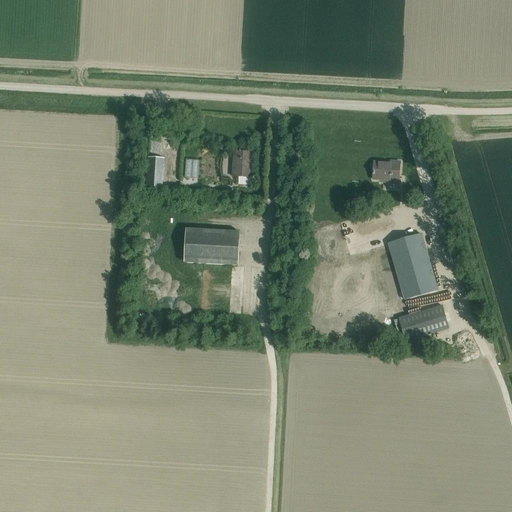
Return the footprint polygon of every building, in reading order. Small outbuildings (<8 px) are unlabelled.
[(234,152),(232,177),(251,178),(252,153),(234,152)] [(164,159),(148,157),(146,190),(163,191),(164,167),(164,159)] [(398,183),(400,162),(391,161),(391,164),(374,162),(373,179),(380,180),(380,182),(398,183)] [(238,232),(188,229),(186,264),(236,266),(238,232)] [(437,290),(421,234),(388,244),(405,300),(437,290)] [(405,341),(449,329),(442,306),(399,318),(405,341)]
